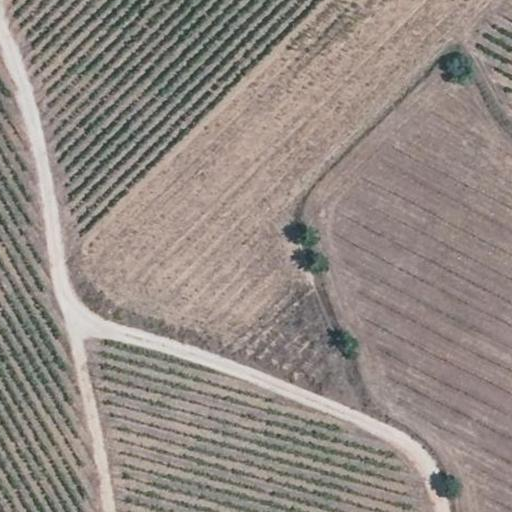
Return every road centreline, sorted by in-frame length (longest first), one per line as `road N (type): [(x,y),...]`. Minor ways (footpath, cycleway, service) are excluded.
road 1 (track): [(110,511),(32,95),(0,24)]
road 2 (track): [(68,307),(391,429),(434,478),(444,511)]
